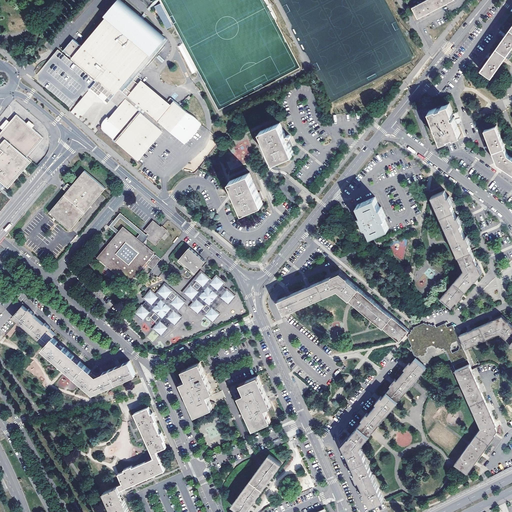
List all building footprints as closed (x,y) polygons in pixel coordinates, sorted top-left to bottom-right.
[(116,5),(109,14),(116,20),(117,19),(119,21),(118,21),(125,27),(125,26),(127,28),(127,29),(133,34),(134,34),(136,35),(135,36),(142,41),(144,43),(152,50),(158,42),(159,41),(160,39),(162,37),(163,35),(164,34),(123,0),(120,0),(119,1),(118,3),(116,4),(116,5)] [(424,0),(411,7),(417,18),(427,13),(445,4),(452,0),(424,0)] [(166,11),(160,15),(169,31),(175,28),(166,11)] [(96,81),(93,84),(95,85),(96,86),(99,89),(100,90),(102,91),(103,92),(105,93),(108,96),(109,97),(111,98),(114,101),(116,102),(118,104),(119,105),(109,117),(108,116),(103,123),(102,124),(102,125),(102,127),(103,128),(112,138),(113,138),(116,141),(118,142),(136,157),(137,159),(163,129),(165,126),(171,131),(185,143),(186,142),(187,141),(191,138),(194,134),(197,130),(200,126),(201,124),(202,123),(200,121),(198,119),(195,115),(191,112),(188,111),(176,101),(174,100),(170,105),(156,93),(141,80),(141,79),(136,75),(135,76),(132,74),(133,72),(151,51),(152,50),(144,43),(142,41),(135,36),(136,35),(134,34),(133,34),(127,29),(127,28),(125,26),(125,27),(118,21),(119,21),(117,19),(116,20),(109,14),(108,14),(88,38),(82,45),(79,43),(77,41),(73,38),(71,41),(64,49),(67,52),(66,53),(69,55),(70,54),(72,56),(75,59),(76,59),(75,60),(78,63),(79,62),(80,63),(84,67),(86,70),(87,69),(93,73),(92,74),(95,77),(96,76),(97,77),(98,78),(96,81)] [(480,69),(491,77),(511,47),(511,24),(505,34),(491,54),(480,69)] [(109,101),(111,98),(109,97),(108,96),(105,93),(103,92),(102,91),(100,90),(99,89),(96,86),(95,85),(93,84),(91,86),(109,101)] [(88,90),(70,112),(82,121),(85,118),(87,119),(102,101),(88,90)] [(453,114),(449,103),(429,111),(441,142),(462,134),(457,124),(456,124),(456,122),(455,121),(456,120),(455,117),(452,117),(451,115),(453,114)] [(42,138),(16,115),(0,133),(0,180),(9,188),(23,170),(31,162),(26,157),(42,138)] [(283,138),(287,136),(285,133),(280,122),(260,130),(264,138),(274,162),(294,153),(289,142),(286,144),(283,138)] [(497,125),(485,130),(491,147),(497,163),(502,166),(511,173),(511,157),(507,155),(497,125)] [(250,162),(250,150),(232,151),(233,157),(238,156),(239,163),(250,162)] [(67,191),(49,211),(70,230),(106,187),(85,169),(71,186),(67,191)] [(230,180),(234,191),(238,189),(240,196),(237,197),(239,201),(243,212),(263,204),(257,189),(249,172),(230,180)] [(464,238),(466,237),(460,224),(458,225),(457,221),(455,218),(457,217),(451,204),(450,205),(447,200),(446,198),(448,197),(445,190),(433,196),(459,256),(466,271),(456,282),(442,299),(452,308),(457,302),(455,301),(458,298),(460,295),(462,297),(466,291),(474,282),(472,280),(473,279),(474,278),(475,279),(480,272),(477,265),(475,266),(475,264),(474,263),(476,262),(472,251),(469,244),(467,245),(465,241),(464,238)] [(365,221),(366,225),(368,229),(371,236),(389,227),(384,217),(382,213),(380,214),(377,208),(380,207),(379,206),(375,196),(357,204),(361,214),(361,215),(364,214),(366,220),(365,221)] [(433,196),(431,196),(464,271),(441,298),(442,299),(456,282),(466,271),(459,256),(433,196)] [(382,213),(384,217),(386,217),(381,205),(379,206),(380,207),(377,208),(380,214),(382,213)] [(118,233),(121,231),(114,225),(121,217),(140,234),(136,238),(140,242),(149,232),(146,229),(145,228),(143,230),(121,212),(109,226),(118,233)] [(146,229),(149,232),(151,234),(149,237),(156,244),(168,230),(163,226),(162,225),(161,226),(154,220),(149,226),(146,229)] [(124,227),(121,231),(118,233),(98,256),(128,282),(146,262),(148,264),(153,268),(162,258),(156,254),(154,252),(145,245),(145,246),(140,242),(136,238),(124,227)] [(206,261),(190,247),(180,258),(196,272),(206,261)] [(195,279),(202,272),(201,270),(182,291),(184,292),(191,285),(194,287),(198,282),(195,279)] [(198,282),(194,287),(191,285),(184,292),(192,299),(193,298),(195,300),(194,301),(190,306),(198,313),(200,310),(202,308),(207,312),(205,314),(213,321),(220,314),(215,310),(211,307),(210,305),(218,295),(220,297),(224,300),(228,304),(235,296),(227,289),(225,292),(220,287),(222,285),(225,282),(217,275),(212,280),(212,281),(209,279),(210,278),(202,272),(195,279),(198,282)] [(278,300),(284,311),(338,288),(350,298),(384,326),(401,341),(410,330),(404,326),(403,327),(400,325),(397,322),(398,321),(392,316),(387,311),(385,312),(382,310),(379,308),(381,306),(370,297),(369,298),(366,296),(363,294),(364,292),(359,288),(349,280),(348,281),(347,281),(346,280),(347,279),(340,273),(332,276),(333,278),(332,278),(330,279),(330,277),(312,285),(313,286),(309,288),(306,289),(305,288),(292,293),(293,295),(289,297),(286,298),(285,297),(278,300)] [(178,295),(185,302),(187,300),(166,282),(164,283),(172,290),(170,293),(175,297),(177,294),(178,295)] [(143,319),(146,315),(150,311),(152,309),(162,318),(156,324),(153,328),(154,328),(161,334),(167,327),(168,326),(165,324),(169,319),(172,322),(174,324),(181,316),(176,311),(177,309),(178,309),(185,302),(178,295),(177,294),(175,297),(170,293),(172,290),(164,283),(158,291),(159,292),(157,294),(156,294),(151,289),(144,297),(147,299),(149,301),(145,306),(142,304),(142,305),(136,312),(143,319)] [(338,288),(284,311),(284,313),(338,290),(400,342),(401,341),(384,326),(350,298),(338,288)] [(211,307),(215,310),(224,300),(220,297),(218,295),(210,305),(211,307)] [(46,345),(53,337),(56,334),(48,326),(31,311),(24,304),(13,316),(46,345)] [(150,311),(146,315),(156,324),(162,318),(152,309),(150,311)] [(458,337),(463,350),(499,336),(509,345),(510,348),(511,349),(511,326),(501,318),(461,333),(458,337)] [(412,344),(413,344),(414,347),(414,348),(414,349),(415,352),(415,353),(416,354),(417,354),(418,354),(423,352),(424,352),(424,351),(424,350),(423,348),(427,346),(427,345),(431,343),(432,343),(433,343),(434,343),(435,343),(435,342),(435,341),(439,340),(439,341),(440,342),(441,342),(442,342),(443,341),(444,340),(447,341),(449,345),(457,341),(455,337),(454,333),(455,332),(455,331),(453,327),(452,327),(451,327),(448,328),(448,329),(448,330),(447,330),(445,326),(444,326),(443,326),(439,328),(438,329),(437,329),(437,330),(437,331),(437,332),(434,334),(432,330),(431,329),(425,331),(423,328),(422,327),(418,328),(417,329),(417,330),(418,330),(418,331),(417,331),(416,331),(415,332),(414,332),(414,333),(414,334),(415,335),(414,336),(413,335),(411,335),(410,336),(410,337),(409,338),(411,343),(412,344)] [(53,337),(46,345),(43,349),(94,394),(137,375),(131,361),(118,366),(101,374),(98,375),(97,375),(94,373),(79,359),(63,345),(53,337)] [(451,357),(457,370),(468,365),(466,361),(468,360),(465,351),(451,357)] [(370,505),(383,500),(359,446),(368,435),(397,401),(426,367),(415,358),(411,364),(412,365),(409,368),(407,371),(405,370),(397,380),(398,382),(396,384),(393,387),(391,386),(386,392),(383,397),(384,398),(381,401),(378,404),(377,403),(368,413),(370,415),(368,417),(365,421),(363,420),(357,427),(351,434),(353,436),(352,437),(351,438),(350,437),(344,444),(348,451),(349,451),(350,452),(350,453),(348,455),(351,461),(356,472),(357,471),(359,474),(361,478),(359,479),(365,492),(366,491),(367,494),(369,498),(367,499),(370,505)] [(404,369),(405,370),(407,371),(409,368),(412,365),(411,364),(409,362),(404,369)] [(178,386),(190,420),(211,413),(209,409),(213,407),(207,390),(210,388),(202,364),(178,372),(183,385),(178,386)] [(463,457),(456,465),(467,474),(474,465),(470,462),(479,451),(482,453),(496,435),(495,434),(492,432),(494,430),(493,427),(496,425),(497,425),(493,415),(489,417),(486,411),(490,409),(481,388),(477,390),(471,377),(475,375),(470,364),(468,365),(457,370),(462,381),(466,379),(472,392),(468,394),(477,414),(481,413),(484,419),(480,421),(483,427),(483,428),(483,429),(483,430),(472,445),(475,447),(466,459),(463,457)] [(359,446),(383,500),(384,499),(361,446),(427,368),(426,367),(397,401),(368,435),(359,446)] [(475,376),(475,375),(471,377),(477,390),(481,388),(480,386),(475,376)] [(249,434),(268,427),(263,413),(271,410),(259,377),(236,386),(241,398),(236,400),(249,434)] [(398,382),(397,380),(395,379),(390,385),(391,386),(393,387),(396,384),(398,382)] [(472,392),(466,379),(462,381),(460,381),(481,428),(455,464),(456,465),(463,457),(466,459),(475,447),(472,445),(483,430),(483,429),(483,428),(483,427),(480,421),(484,419),(481,413),(477,414),(468,394),(472,392)] [(376,402),(377,403),(378,404),(381,401),(384,398),(383,397),(381,396),(376,402)] [(152,453),(157,451),(168,446),(164,437),(154,415),(151,406),(135,413),(146,439),(152,453)] [(362,418),(363,420),(365,421),(368,417),(370,415),(368,413),(367,412),(362,418)] [(0,441),(4,449),(11,446),(6,437),(0,440),(0,441)] [(165,470),(157,451),(152,453),(154,458),(134,467),(133,466),(125,469),(126,471),(119,473),(124,483),(119,485),(121,490),(133,484),(143,480),(153,475),(165,470)] [(482,454),(482,453),(479,451),(470,462),(474,465),(475,463),(482,454)] [(251,506),(268,483),(265,482),(268,478),(270,480),(282,463),(269,454),(232,506),(240,511),(246,511),(249,509),(247,507),(249,504),(251,506)] [(105,491),(114,511),(130,511),(122,492),(121,490),(119,485),(105,491)]
